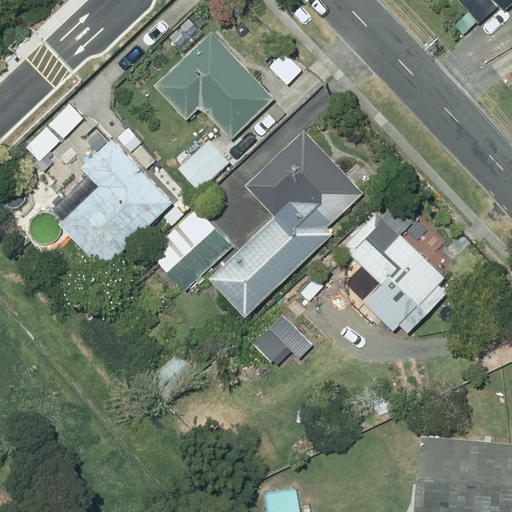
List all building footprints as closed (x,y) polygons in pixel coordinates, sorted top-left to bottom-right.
[(497,8),(490,0),(456,0),(479,25),(497,8)] [(511,0),(491,0),(505,14),(511,7),(511,0)] [(212,28),(155,82),(187,116),(200,103),(231,136),(275,94),(212,28)] [(129,126),(118,135),(131,149),(142,140),(129,126)] [(304,127),(247,182),(276,213),(210,274),(246,312),(334,230),(328,224),(363,189),(304,127)] [(83,163),(100,182),(60,220),(103,265),(173,200),(113,135),(83,163)] [(210,137),(179,164),(199,187),(230,160),(210,137)] [(401,231),(412,220),(394,202),(383,213),(378,209),(343,243),(383,282),(365,300),(394,328),(400,321),(409,329),(446,290),(439,283),(446,276),(401,231)] [(197,205),(150,250),(186,288),(233,243),(197,205)] [(108,304),(125,289),(115,278),(98,294),(108,304)] [(312,343),(282,313),(254,340),(273,359),(288,344),(299,355),(312,343)] [(179,351),(148,379),(167,400),(198,372),(179,351)] [(223,386),(215,393),(220,399),(228,392),(223,386)] [(511,511),(511,440),(422,432),(416,509),(439,511),(438,511),(511,511)]
